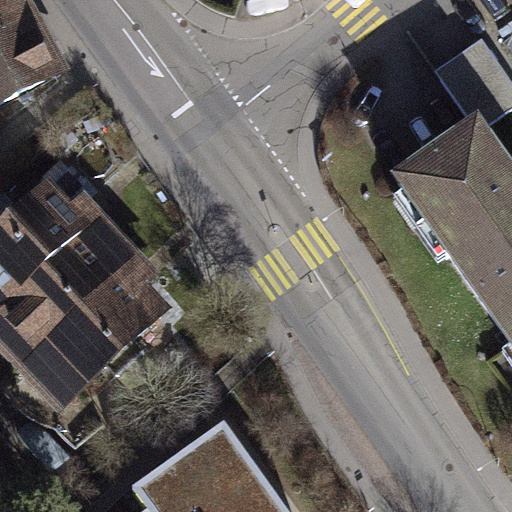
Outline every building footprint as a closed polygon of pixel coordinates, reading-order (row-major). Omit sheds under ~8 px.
[(0,0),(0,64),(17,96),(56,74),(19,5),(26,0),(0,0)] [(475,131),(398,186),(511,345),(511,179),(479,133),(511,110),(511,87),(485,49),(440,81),(475,131)] [(0,105),(17,96),(0,64),(0,105)] [(0,315),(87,234),(49,193),(0,238),(0,315)] [(0,315),(37,356),(125,274),(87,234),(0,315)] [(163,315),(125,274),(37,356),(76,396),(163,315)] [(283,511),(225,430),(134,495),(145,511),(283,511)]
